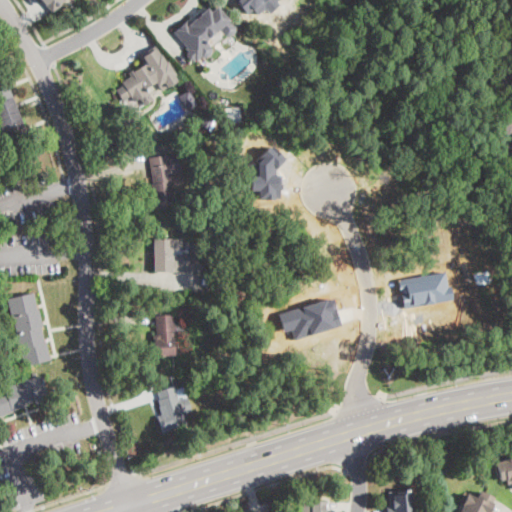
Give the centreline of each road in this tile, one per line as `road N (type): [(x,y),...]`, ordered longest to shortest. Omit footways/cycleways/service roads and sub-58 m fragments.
road 1 (residential): [(129,503),(90,372),(77,172),(38,61)]
road 2 (primary): [(129,503),(347,433),(511,392)]
road 3 (residential): [(347,433),(371,336),(371,288),(332,190)]
